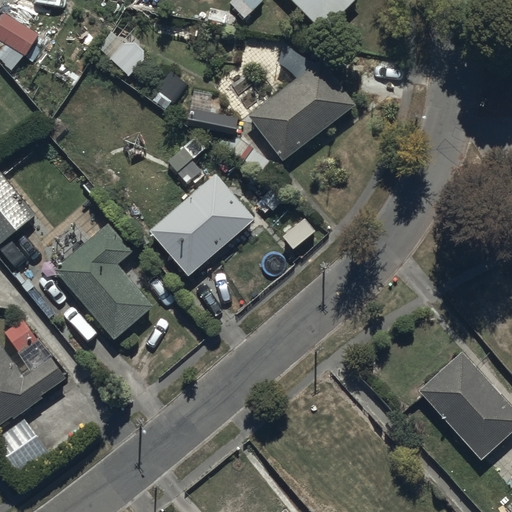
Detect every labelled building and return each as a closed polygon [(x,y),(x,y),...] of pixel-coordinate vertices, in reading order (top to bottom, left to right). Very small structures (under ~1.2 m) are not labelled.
[(291,0),(324,33),(358,0),(291,0)] [(5,17),(0,24),(0,41),(28,59),(40,40),(5,17)] [(249,117),(262,135),(247,146),(268,174),(357,110),(325,64),(249,117)] [(0,173),(0,248),(37,218),(0,173)] [(217,178),(150,234),(191,279),(256,223),(217,178)] [(108,225),(54,270),(114,342),(153,309),(121,269),(135,258),(108,225)] [(22,322),(5,336),(23,358),(40,344),(22,322)] [(53,358),(26,377),(0,338),(0,429),(14,420),(15,422),(71,384),(53,358)] [(511,435),(511,413),(461,353),(418,390),(481,463),(511,435)] [(49,456),(24,421),(0,437),(0,453),(17,479),(49,456)] [(326,480),(355,511),(425,511),(431,507),(370,439),(326,480)]
